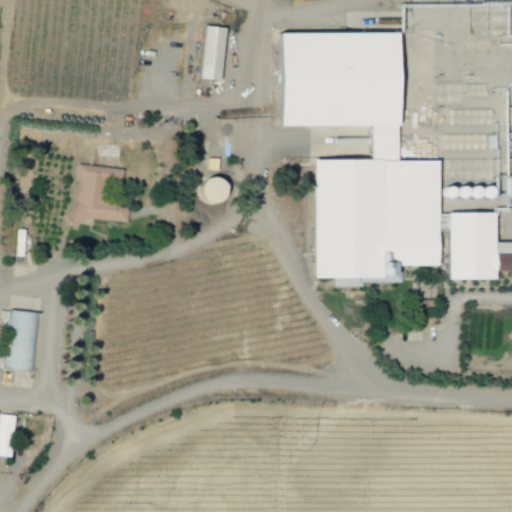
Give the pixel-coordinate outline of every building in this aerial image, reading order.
[(213,82),(220,29),(199,27),(192,80),(213,82)] [(306,280),(331,280),(331,288),(359,288),(359,283),(398,283),(398,268),(435,268),(435,277),(511,276),(511,243),(486,243),(486,214),(430,214),(430,162),(387,162),(387,68),(393,68),(393,63),(386,63),(386,56),(393,56),(393,34),(266,34),(266,128),(362,128),(362,162),(306,162),(306,280)] [(118,170),(73,165),(72,179),(73,179),(69,219),(123,226),(126,206),(94,203),(96,181),(117,183),(118,170)] [(36,312),(7,311),(3,369),(32,371),(36,312)] [(0,442),(8,443),(9,415),(0,415),(0,442)]
